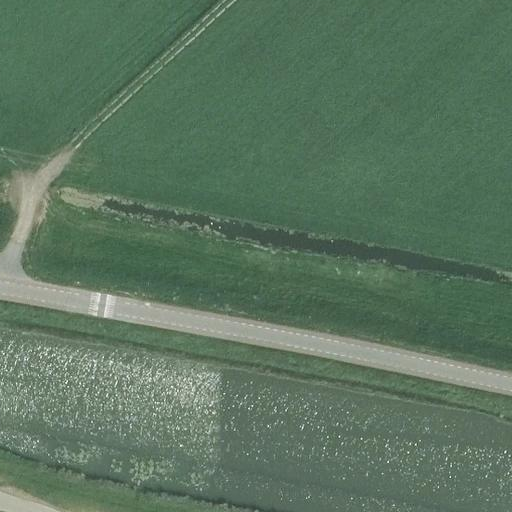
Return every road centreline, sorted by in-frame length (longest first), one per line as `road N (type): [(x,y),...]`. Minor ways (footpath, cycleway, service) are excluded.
road 1 (tertiary): [(511,385),(0,288)]
road 2 (track): [(232,0),(37,188)]
